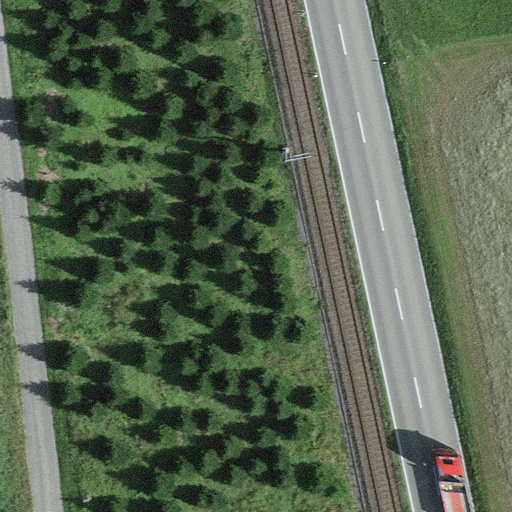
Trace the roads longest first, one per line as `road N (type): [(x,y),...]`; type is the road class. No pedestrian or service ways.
road 1 (primary): [(446,511),(336,0)]
road 2 (track): [(40,511),(0,188)]
